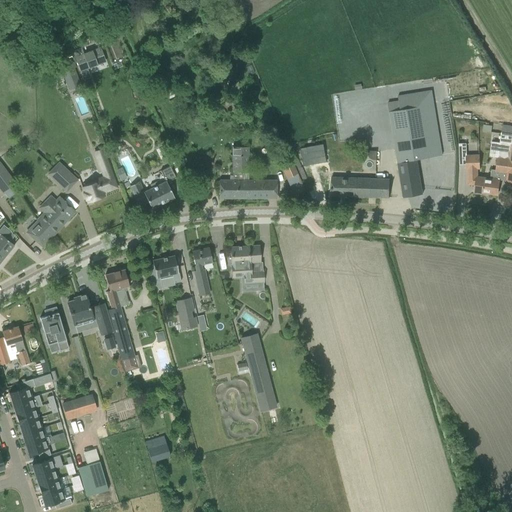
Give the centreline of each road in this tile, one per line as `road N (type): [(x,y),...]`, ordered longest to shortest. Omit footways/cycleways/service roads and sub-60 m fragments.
road 1 (tertiary): [(307,214),(169,222),(83,253),(0,298)]
road 2 (tertiary): [(307,214),(511,237)]
